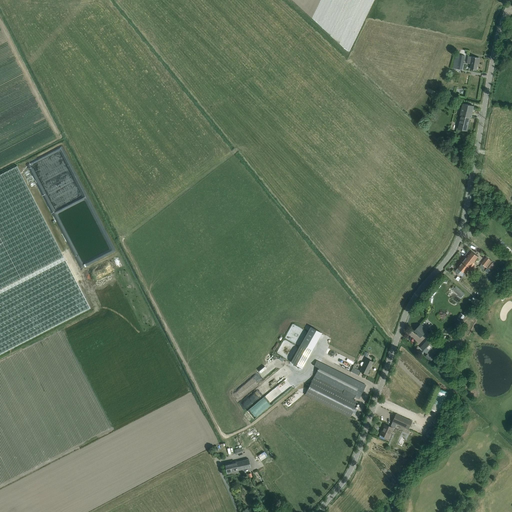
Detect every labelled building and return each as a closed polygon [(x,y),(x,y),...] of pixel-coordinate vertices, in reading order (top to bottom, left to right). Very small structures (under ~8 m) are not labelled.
[(455,59),(453,68),(462,70),(465,56),(457,55),(456,59),(455,59)] [(468,56),(467,63),(472,64),(471,69),(476,70),(479,58),(473,57),(468,56)] [(458,129),(467,131),(470,118),(471,118),(474,106),(463,104),(460,115),(461,116),(458,129)] [(45,220),(17,166),(0,174),(0,293),(64,260),(45,220)] [(511,178),(505,172),(501,176),(510,184),(511,181),(511,178)] [(74,225),(76,231),(82,228),(79,222),(74,225)] [(461,263),(458,268),(455,271),(456,271),(459,273),(461,271),(465,273),(478,256),(471,251),(462,262),(462,261),(460,263),(461,263)] [(487,268),(492,261),(486,257),(481,263),(487,268)] [(461,297),(464,293),(456,286),(453,289),(461,297)] [(423,335),(428,340),(421,348),(426,353),(435,343),(430,338),(427,336),(429,334),(426,332),(428,330),(424,326),(424,327),(421,325),(422,324),(420,326),(420,325),(415,330),(418,333),(418,334),(420,337),(423,335)] [(308,330),(291,362),(302,368),(319,336),(321,332),(310,326),(308,330)] [(360,371),(367,374),(373,362),(366,358),(360,371)] [(321,363),(320,363),(316,361),(314,365),(318,368),(314,376),(348,393),(346,397),(312,380),(305,394),(350,416),(357,402),(353,400),(355,397),(359,399),(366,385),(321,363)] [(438,388),(429,409),(440,413),(449,392),(438,388)] [(295,393),(290,398),(294,403),(300,397),(295,393)] [(278,416),(286,408),(283,405),(275,413),(278,416)] [(396,414),(392,422),(390,427),(385,424),(382,430),(380,434),(387,438),(392,428),(393,428),(394,428),(396,424),(408,429),(412,421),(396,414)] [(248,447),(256,459),(259,457),(261,461),(268,456),(257,440),(250,444),(251,445),(248,447)] [(225,464),(227,473),(250,467),(248,459),(225,464)]
